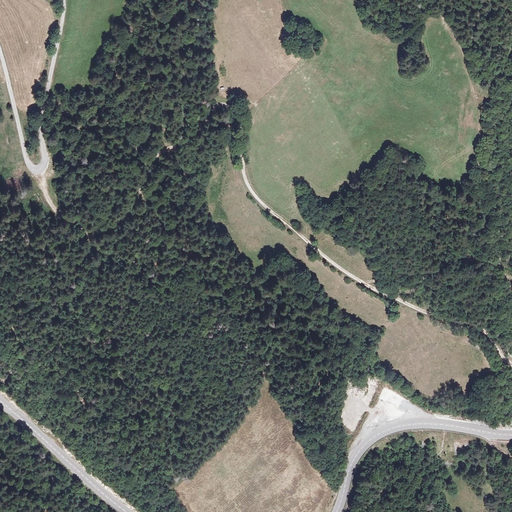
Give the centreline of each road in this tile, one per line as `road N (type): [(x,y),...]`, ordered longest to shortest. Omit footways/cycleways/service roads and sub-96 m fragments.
road 1 (track): [(38,170),(65,221),(91,231),(114,225),(139,197),(157,156),(230,105),(241,128),(245,180),(263,204),(361,282),(483,331),(511,364)]
road 2 (tertiary): [(511,435),(424,423),(378,433),(354,456),(337,511)]
road 3 (unclassified): [(63,0),(38,170)]
road 4 (tertiary): [(125,511),(0,400)]
road 5 (track): [(478,140),(478,110),(445,0)]
road 6 (unclassified): [(0,49),(26,158),(38,170)]
